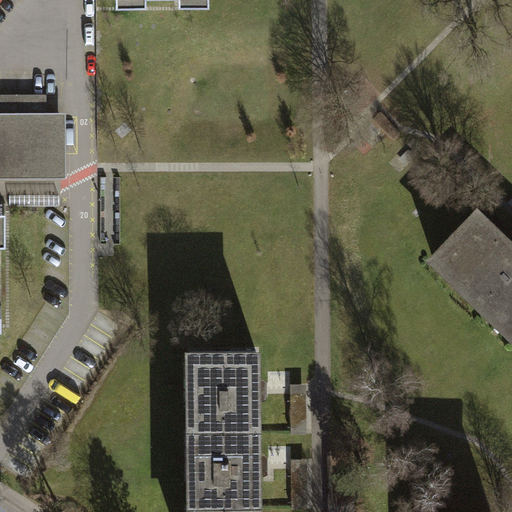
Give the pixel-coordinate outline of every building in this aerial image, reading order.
[(0,181),(73,180),(72,115),(51,115),(51,98),(0,98),(0,181)] [(0,323),(5,324),(5,311),(2,311),(1,239),(9,239),(9,206),(0,206),(0,323)] [(511,248),(479,216),(429,266),(511,347),(511,248)] [(271,348),(196,349),(198,432),(272,431),(271,348)] [(310,384),(291,384),(292,436),(311,435),(310,384)] [(272,431),(198,432),(199,506),(273,504),(272,431)] [(358,511),(357,451),(332,451),(333,511),(358,511)] [(312,460),(293,460),(293,511),(294,511),(313,511),(312,460)]
